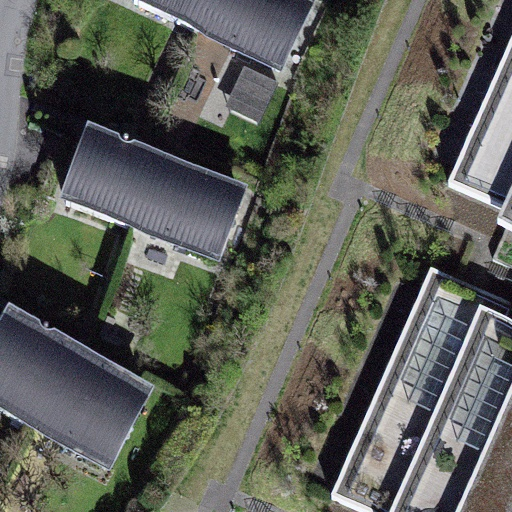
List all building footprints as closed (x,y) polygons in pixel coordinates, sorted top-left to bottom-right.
[(323,17),(289,0),(135,0),(133,4),(289,84),(323,17)] [(511,45),(448,186),(505,212),(498,227),(511,233),(511,45)] [(261,128),(276,94),(242,79),(227,112),(261,128)] [(258,195),(92,131),(65,206),(229,269),(258,195)] [(511,511),(511,330),(508,329),(511,319),(511,312),(429,275),(327,497),(359,511),(511,511)] [(165,399),(16,315),(0,342),(0,409),(120,477),(165,399)]
